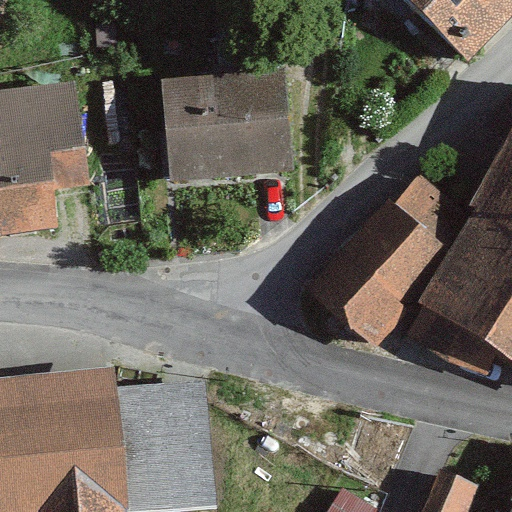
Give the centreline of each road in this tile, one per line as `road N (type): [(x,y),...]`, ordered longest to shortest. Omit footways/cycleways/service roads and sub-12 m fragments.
road 1 (residential): [(511,404),(168,331),(0,310)]
road 2 (track): [(168,331),(511,59)]
